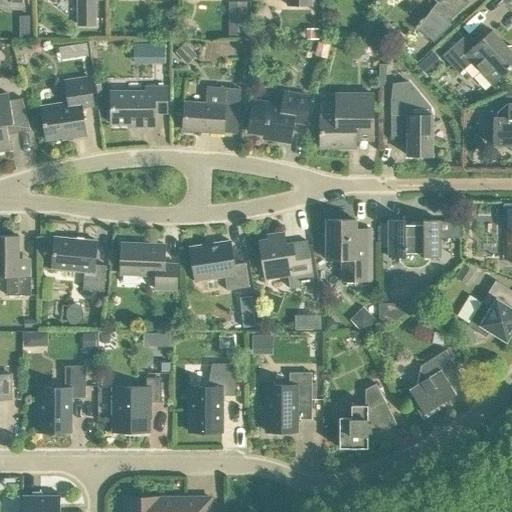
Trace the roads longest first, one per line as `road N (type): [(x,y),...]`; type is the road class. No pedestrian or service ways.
road 1 (residential): [(511,380),(448,433),(336,485),(232,464),(95,465)]
road 2 (residential): [(196,156),(78,165),(0,191)]
road 3 (residential): [(197,218),(0,203)]
road 4 (residential): [(317,189),(297,176),(196,156)]
road 5 (residential): [(197,218),(270,207),(317,189)]
